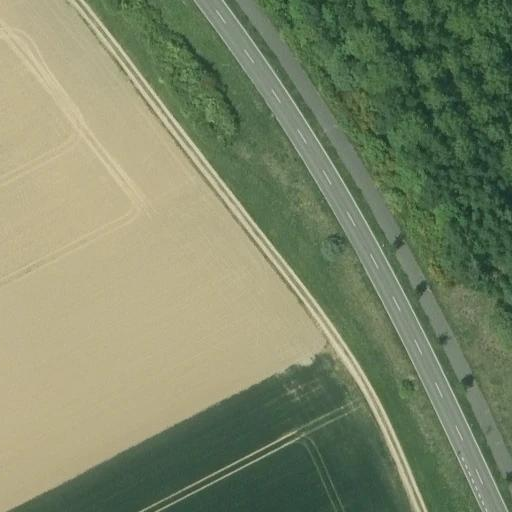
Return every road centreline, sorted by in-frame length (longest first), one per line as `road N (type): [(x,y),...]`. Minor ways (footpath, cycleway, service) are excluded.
road 1 (track): [(420,511),(363,386),(323,324),(71,0)]
road 2 (unclassified): [(205,0),(313,154),(495,511)]
